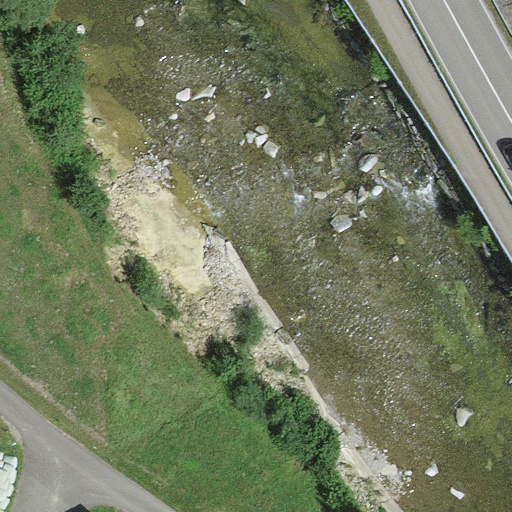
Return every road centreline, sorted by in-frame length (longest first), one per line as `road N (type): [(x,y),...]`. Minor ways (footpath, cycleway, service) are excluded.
road 1 (track): [(143,511),(68,459),(0,396)]
road 2 (primary): [(439,0),(511,129)]
